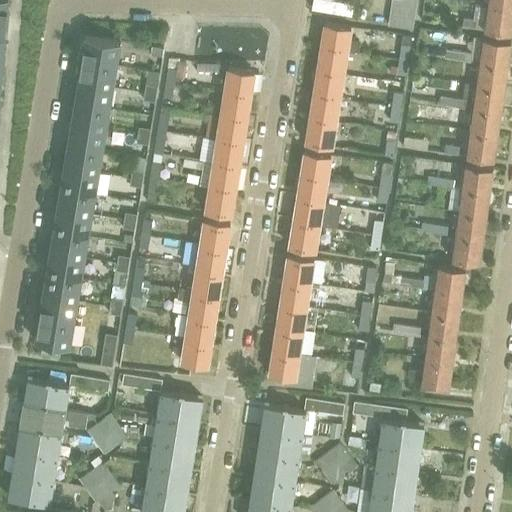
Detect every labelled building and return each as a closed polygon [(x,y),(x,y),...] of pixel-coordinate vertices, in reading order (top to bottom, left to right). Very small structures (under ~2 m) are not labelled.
[(414,15),(416,4),(392,1),(390,12),(414,15)] [(511,5),(484,1),(480,25),(511,30),(511,29),(511,5)] [(413,27),(414,15),(390,12),(388,24),(413,27)] [(456,23),(468,25),(469,16),(457,15),(456,23)] [(325,20),(321,43),(347,48),(346,49),(357,51),(359,39),(348,37),(350,24),(325,20)] [(120,39),(85,33),(81,56),(116,62),(120,39)] [(480,36),(477,60),(509,64),(511,40),(480,36)] [(321,43),(317,67),(343,71),(346,49),(347,48),(321,43)] [(401,43),(399,56),(409,58),(411,44),(401,43)] [(163,54),(164,46),(152,44),(151,52),(163,54)] [(465,49),(452,47),(451,55),(463,57),(465,49)] [(116,62),(81,56),(77,78),(113,84),(116,62)] [(409,58),(399,56),(397,72),(406,73),(409,58)] [(166,79),(175,81),(175,82),(189,84),(193,61),(178,60),(177,67),(168,66),(166,79)] [(477,60),(474,83),(505,87),(509,64),(477,60)] [(228,65),(224,89),(250,93),(254,69),(228,65)] [(317,67),(313,91),(339,95),(343,71),(317,67)] [(448,79),(460,80),(461,72),(449,71),(448,79)] [(113,84),(77,78),(74,100),(109,106),(113,84)] [(175,81),(166,79),(164,95),(172,97),(175,81)] [(157,92),(158,84),(146,82),(145,90),(157,92)] [(474,83),(471,106),(502,110),(505,87),(474,83)] [(250,93),(224,89),(220,113),(246,117),(250,93)] [(157,92),(145,90),(143,98),(155,100),(157,92)] [(394,90),(392,104),(401,105),(403,91),(394,90)] [(313,91),(309,115),(335,119),(335,120),(344,121),(345,114),(336,113),(339,95),(313,91)] [(458,96),(446,94),(445,102),(457,104),(458,96)] [(109,106),(74,100),(70,121),(105,127),(109,106)] [(401,105),(392,104),(390,120),(399,121),(401,105)] [(471,106),(467,129),(499,133),(502,110),(471,106)] [(211,111),(207,135),(242,141),(246,117),(220,113),(211,111)] [(160,113),(158,127),(167,129),(170,114),(160,113)] [(335,119),(309,115),(305,139),(331,143),(331,142),(342,144),(344,131),(333,129),(335,120),(335,119)] [(443,117),(441,125),(454,127),(455,119),(443,117)] [(105,127),(70,121),(67,142),(102,148),(105,127)] [(151,126),(139,124),(138,132),(149,134),(151,126)] [(167,129),(158,127),(155,142),(165,144),(167,129)] [(467,129),(464,153),(496,157),(499,133),(467,129)] [(138,132),(136,140),(148,142),(149,134),(138,132)] [(207,135),(203,159),(238,165),(242,141),(207,135)] [(394,154),(396,139),(387,138),(385,153),(394,154)] [(438,149),(450,151),(451,143),(439,141),(438,149)] [(102,148),(67,142),(63,164),(98,169),(102,148)] [(305,147),(301,171),(326,175),(330,151),(305,147)] [(238,165),(203,159),(199,183),(208,185),(234,189),(238,165)] [(152,161),(150,175),(160,177),(162,162),(152,161)] [(392,163),(384,161),(382,171),(391,172),(392,163)] [(462,162),(459,186),(490,190),(494,166),(462,162)] [(98,169),(63,164),(59,185),(95,191),(98,169)] [(142,177),(144,169),(132,167),(131,175),(142,177)] [(301,171),(297,195),(323,199),(326,175),(301,171)] [(382,171),(380,183),(390,185),(391,172),(382,171)] [(447,175),(434,174),(433,182),(445,183),(447,175)] [(142,177),(131,175),(129,183),(141,185),(142,177)] [(160,177),(150,175),(148,190),(158,191),(160,177)] [(390,185),(380,183),(378,200),(387,202),(390,185)] [(95,191),(59,185),(56,206),(91,212),(95,191)] [(234,189),(208,185),(204,209),(230,213),(234,189)] [(455,209),(487,213),(490,190),(459,186),(455,209)] [(297,195),(293,218),(319,223),(323,199),(297,195)] [(430,205),(442,207),(443,199),(431,197),(430,205)] [(91,212),(56,206),(52,228),(87,233),(91,212)] [(455,209),(452,232),(484,237),(487,213),(455,209)] [(125,210),(123,218),(135,220),(137,212),(125,210)] [(203,216),(199,239),(199,240),(226,244),(230,220),(203,216)] [(144,217),(141,230),(151,232),(154,218),(144,217)] [(135,220),(123,218),(122,226),(134,228),(135,220)] [(319,223),(293,218),(289,242),(315,246),(319,223)] [(375,218),(373,231),(382,233),(384,219),(375,218)] [(440,222),(428,220),(427,228),(439,230),(440,222)] [(87,233),(52,228),(49,249),(84,255),(87,233)] [(151,232),(141,230),(139,247),(149,248),(151,232)] [(382,233),(373,231),(370,247),(380,249),(382,233)] [(452,232),(449,256),(480,261),(484,237),(452,232)] [(197,254),(196,263),(195,264),(222,268),(226,244),(199,240),(199,239),(185,237),(182,251),(197,254)] [(425,244),(423,252),(435,254),(437,246),(425,244)] [(84,255),(49,249),(45,270),(80,276),(84,255)] [(288,251),(284,275),(310,279),(314,255),(288,251)] [(118,252),(116,260),(128,262),(129,254),(118,252)] [(128,262),(116,260),(115,268),(127,270),(128,262)] [(184,261),(180,286),(218,292),(222,268),(195,264),(196,263),(184,261)] [(466,268),(435,263),(431,288),(463,292),(466,268)] [(136,265),(133,278),(143,280),(145,266),(136,265)] [(375,281),(377,266),(368,265),(365,280),(375,281)] [(80,276),(45,270),(42,291),(77,297),(80,276)] [(284,275),(281,299),(306,303),(310,279),(284,275)] [(143,280),(133,278),(131,294),(141,296),(143,280)] [(218,292),(180,286),(178,296),(172,295),(169,309),(188,312),(214,316),(218,292)] [(431,288),(428,311),(460,315),(463,292),(431,288)] [(77,297),(42,291),(38,313),(73,319),(77,297)] [(121,305),(122,297),(110,295),(109,303),(121,305)] [(281,299),(277,323),(302,327),(306,303),(281,299)] [(362,299),(360,312),(370,313),(372,300),(362,299)] [(120,312),(121,305),(109,303),(108,311),(120,312)] [(460,315),(428,311),(425,334),(457,338),(460,315)] [(138,314),(128,312),(126,326),(136,328),(138,314)] [(188,312),(184,336),(211,341),(214,316),(188,312)] [(370,313),(360,312),(358,328),(367,329),(370,313)] [(73,319),(38,313),(35,334),(42,335),(40,350),(59,353),(62,339),(70,340),(73,319)] [(277,323),(273,347),(299,351),(302,327),(277,323)] [(111,362),(117,326),(107,324),(102,360),(111,362)] [(136,328),(126,326),(124,341),(134,343),(136,328)] [(457,338),(425,334),(422,357),(454,362),(457,338)] [(211,341),(184,336),(180,360),(207,364),(211,341)] [(355,346),(353,360),(363,362),(365,347),(355,346)] [(310,386),(314,355),(298,353),(299,351),(273,347),(269,371),(284,374),(283,383),(310,386)] [(454,362),(422,357),(419,382),(451,386),(454,362)] [(363,362),(353,360),(351,374),(361,375),(363,362)] [(72,372),(70,383),(109,390),(111,379),(72,372)] [(122,383),(161,389),(163,378),(124,372),(122,383)] [(344,374),(342,387),(358,390),(360,376),(344,374)] [(28,375),(24,399),(66,406),(70,383),(52,380),(52,376),(46,375),(45,378),(28,375)] [(161,389),(157,412),(199,419),(203,396),(183,393),(184,390),(178,389),(178,392),(161,389)] [(306,396),(304,407),(343,413),(345,402),(306,396)] [(24,399),(20,423),(62,430),(65,415),(70,416),(69,421),(86,424),(88,411),(66,408),(66,406),(24,399)] [(383,416),(380,440),(421,446),(425,422),(407,420),(407,418),(406,418),(407,407),(354,400),(353,411),(383,416)] [(264,402),(261,426),(302,432),(306,408),(287,405),(288,403),(282,402),(282,404),(264,402)] [(101,419),(110,430),(120,423),(111,411),(101,419)] [(157,412),(153,436),(195,443),(199,419),(157,412)] [(96,440),(106,433),(98,421),(88,428),(96,440)] [(341,422),(331,421),(329,434),(338,436),(341,422)] [(20,423),(16,447),(58,455),(62,430),(20,423)] [(128,435),(120,423),(110,430),(118,442),(128,435)] [(261,426),(257,450),(299,456),(302,432),(261,426)] [(115,445),(106,433),(96,440),(104,452),(115,445)] [(361,446),(363,436),(349,434),(348,443),(361,446)] [(153,436),(149,460),(191,467),(195,443),(153,436)] [(380,440),(376,464),(418,470),(421,446),(380,440)] [(328,450),(336,460),(347,451),(340,441),(328,450)] [(16,447),(12,472),(54,479),(58,455),(16,447)] [(257,450),(254,474),(295,480),(299,456),(257,450)] [(324,469),(336,460),(328,450),(317,458),(324,469)] [(346,473),(357,464),(350,454),(338,463),(346,473)] [(102,479),(112,472),(103,460),(93,467),(102,479)] [(149,460),(145,483),(187,490),(191,467),(149,460)] [(334,482),(346,473),(338,463),(327,472),(334,482)] [(376,464),(373,488),(414,494),(418,470),(376,464)] [(88,488),(98,481),(90,470),(80,477),(88,488)] [(12,472),(8,496),(34,500),(35,504),(44,505),(46,502),(50,503),(54,479),(12,472)] [(120,483),(112,472),(102,479),(110,490),(120,483)] [(254,474),(250,498),(292,504),(295,480),(254,474)] [(107,493),(98,481),(88,488),(97,500),(107,493)] [(145,483),(141,507),(146,508),(146,511),(156,511),(158,510),(171,511),(183,511),(187,490),(145,483)] [(332,507),(342,500),(333,488),(323,496),(332,507)] [(373,488),(369,511),(411,511),(414,494),(373,488)] [(112,504),(114,495),(110,490),(107,493),(97,500),(104,507),(112,508),(112,504)] [(290,511),(292,504),(250,498),(248,511),(290,511)] [(309,506),(314,511),(325,511),(328,510),(320,498),(309,506)] [(334,511),(349,511),(350,511),(342,500),(332,507),(334,511)]
